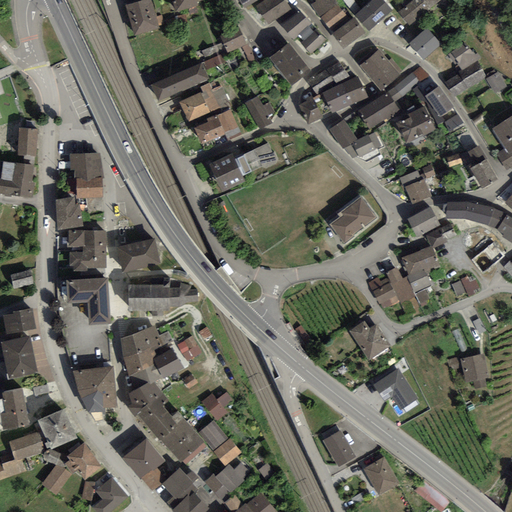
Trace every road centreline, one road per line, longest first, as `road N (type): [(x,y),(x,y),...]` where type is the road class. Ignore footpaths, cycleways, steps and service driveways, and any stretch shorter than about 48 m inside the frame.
road 1 (primary): [(253,325),(155,207),(53,0)]
road 2 (primary): [(484,511),(298,364)]
road 3 (residential): [(344,57),(377,43),(418,62),(503,179)]
road 4 (unclassified): [(40,82),(48,119),(43,296)]
road 5 (residential): [(341,262),(400,328),(511,289)]
road 6 (unclassified): [(108,244),(101,154),(40,82)]
road 7 (unclassified): [(177,165),(109,0)]
road 8 (unclassified): [(43,296),(62,373),(83,424),(103,448)]
road 9 (residential): [(298,364),(291,404),(340,511)]
road 10 (unclassified): [(275,277),(241,267),(217,245),(177,165)]
road 11 (residential): [(288,118),(353,164),(399,214)]
road 12 (unclassified): [(133,424),(121,397),(113,303)]
road 13 (residential): [(177,165),(288,118)]
